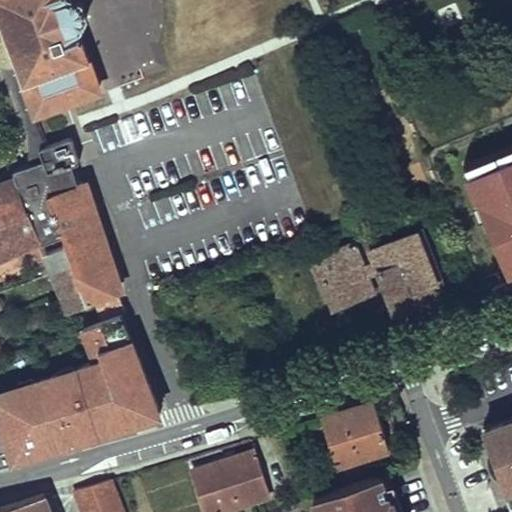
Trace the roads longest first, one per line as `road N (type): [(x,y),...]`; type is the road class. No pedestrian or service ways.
road 1 (residential): [(0,477),(397,353)]
road 2 (residential): [(460,511),(397,353)]
road 3 (residential): [(397,353),(511,313)]
